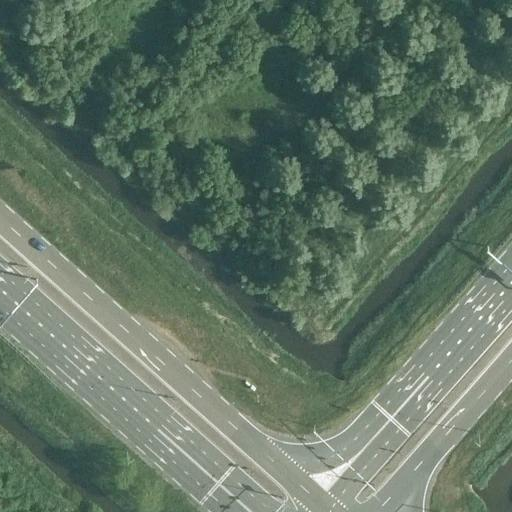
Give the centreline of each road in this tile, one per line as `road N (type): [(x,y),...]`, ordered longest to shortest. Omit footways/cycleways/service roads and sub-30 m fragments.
road 1 (primary): [(317,502),(0,219)]
road 2 (primary): [(0,308),(228,511)]
road 3 (primary): [(511,272),(317,502)]
road 4 (primary): [(374,511),(511,351)]
